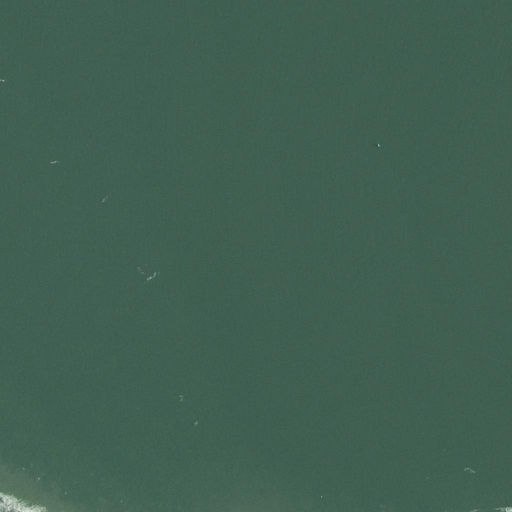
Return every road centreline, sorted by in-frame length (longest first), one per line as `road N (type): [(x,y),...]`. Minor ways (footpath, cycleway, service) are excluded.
road 1 (trunk): [(222,511),(236,0)]
road 2 (trunk): [(195,0),(186,511)]
